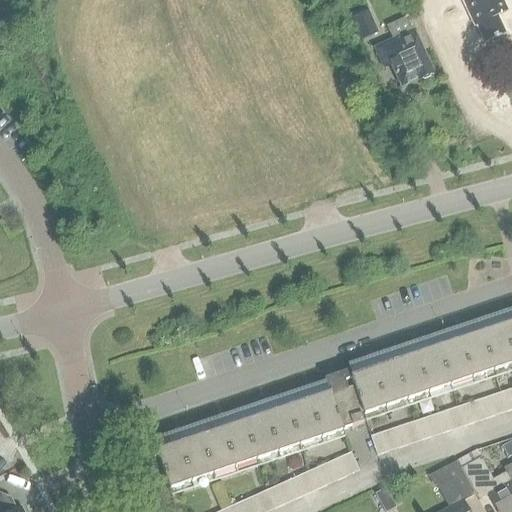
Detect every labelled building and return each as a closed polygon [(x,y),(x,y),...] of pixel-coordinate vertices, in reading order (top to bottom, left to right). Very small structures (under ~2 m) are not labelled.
[(460,0),(474,27),(475,27),(484,46),(505,36),(496,17),(506,12),(500,0),(460,0)] [(348,19),(358,42),(377,33),(367,10),(348,19)] [(3,16),(0,21),(0,34),(5,38),(15,24),(3,16)] [(380,69),(389,65),(400,88),(416,81),(416,82),(432,75),(412,31),(371,50),(380,69)] [(362,417),(511,366),(511,324),(350,378),(348,371),(323,380),(328,395),(155,453),(168,491),(342,433),(342,432),(362,425),(359,416),(362,415),(362,417)] [(511,400),(511,398),(509,391),(499,394),(502,404),(511,400)] [(477,402),(484,421),(493,418),(486,399),(477,402)] [(511,400),(502,404),(505,413),(511,411),(511,400)] [(469,415),(466,405),(455,409),(459,419),(469,415)] [(434,416),(441,435),(450,432),(443,413),(434,416)] [(459,419),(462,428),(473,424),(469,415),(459,419)] [(412,423),(416,433),(426,429),(423,420),(412,423)] [(391,431),(397,450),(406,447),(400,428),(391,431)] [(416,433),(419,443),(430,439),(426,429),(416,433)] [(383,444),(380,434),(370,438),(369,438),(372,448),(383,444)] [(383,444),(372,448),(376,457),(387,454),(383,444)] [(476,451),(456,462),(460,469),(480,459),(476,451)] [(480,459),(460,469),(474,496),(485,490),(496,511),(511,511),(511,464),(503,470),(505,473),(492,481),(480,459)] [(327,464),(335,483),(344,479),(335,460),(327,464)] [(449,510),(443,511),(467,511),(462,502),(474,496),(460,469),(456,462),(443,469),(448,480),(436,486),(442,497),(449,510)] [(316,469),(306,473),(310,483),(321,478),(316,469)] [(321,478),(310,483),(315,492),(325,487),(321,478)] [(302,497),(294,479),(285,483),(294,501),(302,497)] [(275,487),(264,492),(269,502),(279,497),(275,487)] [(373,494),(382,511),(388,511),(395,508),(384,489),(373,494)] [(269,502),(273,511),(283,506),(279,497),(269,502)] [(258,511),(252,498),(243,502),(248,511),(258,511)]
